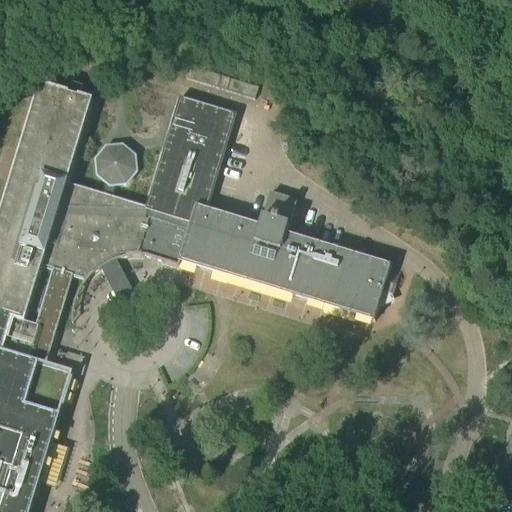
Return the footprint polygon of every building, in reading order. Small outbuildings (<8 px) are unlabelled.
[(55,12),(59,28),(78,24),(75,7),(55,12)] [(255,102),(259,90),(189,69),(186,80),(255,102)] [(266,100),(285,106),(290,90),(271,84),(266,100)] [(0,217),(0,318),(25,327),(43,271),(54,274),(73,280),(85,284),(83,286),(85,287),(93,277),(94,276),(99,272),(100,271),(101,272),(102,274),(104,278),(105,278),(121,269),(119,265),(119,264),(117,262),(120,261),(127,259),(133,258),(140,258),(142,258),(142,242),(148,222),(143,220),(146,209),(113,199),(115,190),(114,190),(115,187),(127,187),(137,174),(135,158),(133,157),(132,156),(124,149),(123,148),(122,148),(121,148),(110,149),(109,149),(107,150),(96,162),(98,178),(108,185),(107,188),(105,187),(103,196),(68,185),(93,103),(93,102),(80,98),(61,93),(40,86),(35,104),(26,131),(23,140),(20,150),(10,183),(4,205),(0,217)] [(148,222),(142,242),(142,258),(144,259),(145,259),(161,264),(179,269),(181,264),(189,266),(197,269),(205,271),(213,274),(229,278),(237,281),(253,286),(262,288),(269,291),(278,293),(293,298),(301,300),(309,303),(317,305),(326,308),(334,310),(341,312),(350,315),(358,317),(366,320),(375,323),(381,305),(393,299),(387,285),(392,268),(356,257),(287,236),(297,203),(271,195),(261,228),(246,223),(240,222),(209,212),(202,210),(210,181),(231,115),(180,99),(147,209),(146,209),(143,220),(148,222)] [(0,511),(32,511),(41,485),(33,482),(44,445),(52,447),(73,377),(74,376),(48,368),(47,368),(58,330),(73,280),(54,274),(37,330),(25,327),(0,318),(0,511)]
